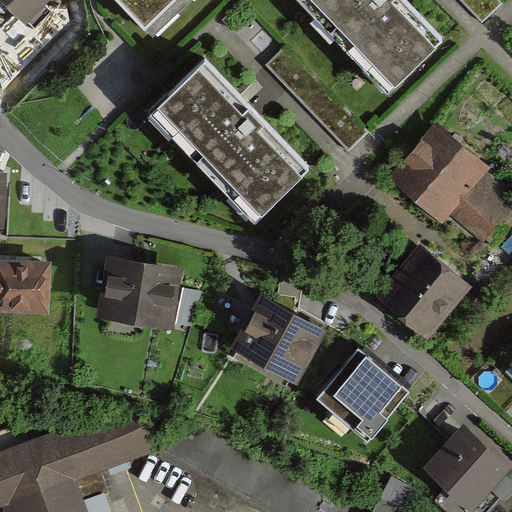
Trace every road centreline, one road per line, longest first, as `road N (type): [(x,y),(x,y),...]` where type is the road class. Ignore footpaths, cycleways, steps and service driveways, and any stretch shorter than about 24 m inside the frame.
road 1 (residential): [(0,124),(74,196),(328,274),(511,431)]
road 2 (unknown): [(229,16),(359,152)]
